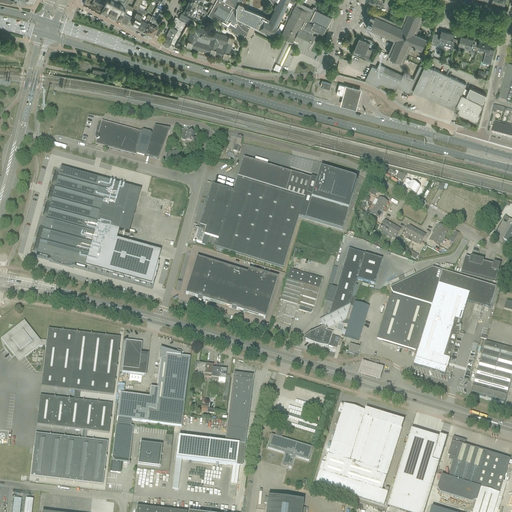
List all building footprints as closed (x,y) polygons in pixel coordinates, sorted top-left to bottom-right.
[(100,10),(105,2),(102,0),(83,0),(83,1),(89,4),(94,7),(99,10),(100,10)] [(118,20),(119,20),(127,4),(128,4),(129,0),(105,0),(105,2),(100,10),(104,13),(106,12),(115,17),(118,18),(118,20)] [(194,0),(189,0),(189,2),(202,9),(203,6),(197,4),(198,2),(194,0)] [(247,26),(246,25),(245,24),(244,24),(243,23),(243,22),(242,21),(241,20),(259,28),(273,34),(278,26),(276,25),(288,1),(294,3),(295,0),(216,0),(208,15),(231,29),(230,30),(230,31),(230,30),(245,39),(244,39),(245,39),(249,28),(250,28),(249,27),(248,27),(247,26)] [(202,9),(189,2),(186,7),(196,12),(197,10),(200,11),(202,9)] [(315,30),(323,34),(326,27),(327,27),(332,17),(315,9),(314,11),(312,10),(312,9),(298,2),(281,37),(292,43),(294,40),(298,42),(309,48),(315,36),(312,34),(315,30)] [(127,4),(119,20),(127,25),(127,24),(131,16),(126,13),(126,12),(127,12),(128,10),(129,10),(130,9),(132,11),(134,8),(134,7),(133,6),(128,4),(127,4)] [(411,9),(408,8),(405,14),(403,16),(404,17),(403,20),(402,19),(401,23),(392,19),(394,12),(395,13),(397,12),(399,8),(398,6),(394,4),(392,5),(390,9),(391,11),(392,11),(389,17),(373,11),(372,13),(370,16),(369,16),(367,20),(368,21),(367,24),(368,24),(366,27),(394,39),(392,42),(393,42),(392,45),(391,45),(390,47),(391,48),(388,54),(391,55),(390,55),(401,60),(404,61),(407,53),(424,60),(426,55),(419,52),(421,48),(422,48),(427,37),(419,34),(421,29),(419,28),(424,15),(422,14),(411,9)] [(135,16),(131,24),(138,27),(142,19),(146,13),(145,12),(146,10),(144,9),(139,6),(137,9),(138,9),(137,10),(134,16),(135,16)] [(196,12),(186,7),(184,11),(194,16),(196,17),(197,15),(195,14),(196,12)] [(160,12),(156,18),(153,25),(149,33),(153,35),(164,14),(160,12)] [(191,18),(187,16),(182,13),(178,18),(184,22),(184,21),(188,23),(191,18)] [(138,27),(143,30),(148,21),(151,16),(148,14),(145,21),(142,19),(138,27)] [(149,33),(153,25),(156,18),(152,16),(144,30),(146,31),(146,32),(148,33),(149,33)] [(168,47),(171,43),(176,33),(178,30),(171,27),(166,36),(167,36),(162,43),(168,47)] [(186,46),(197,50),(228,59),(234,38),(198,27),(197,30),(194,29),(193,31),(191,30),(186,46)] [(433,37),(431,44),(438,45),(438,43),(445,45),(446,41),(449,32),(441,30),(440,35),(437,34),(436,38),(433,37)] [(455,34),(449,32),(446,41),(445,45),(451,47),(450,48),(454,49),(454,46),(455,46),(457,39),(453,38),(455,34)] [(465,47),(468,37),(461,36),(460,40),(457,39),(455,46),(458,47),(459,45),(462,45),(463,45),(465,45),(465,47)] [(364,38),(364,40),(360,38),(356,46),(356,45),(354,49),(361,52),(360,54),(364,56),(365,54),(369,56),(372,50),(368,48),(370,43),(371,43),(372,41),(369,39),(369,40),(364,37),(364,38)] [(465,47),(464,49),(465,49),(465,48),(468,49),(468,50),(471,51),(470,53),(472,53),(474,54),(477,44),(474,44),(473,44),(474,39),(468,37),(465,47)] [(480,40),(479,46),(478,48),(486,50),(483,62),(491,64),(495,50),(492,49),(492,50),(490,50),(491,44),(488,43),(489,42),(480,40)] [(285,47),(277,61),(282,64),(290,50),(285,47)] [(276,63),(273,69),(279,71),(282,65),(276,63)] [(467,83),(458,79),(426,65),(424,67),(420,65),(414,78),(404,74),(401,80),(383,71),(385,67),(379,64),(377,68),(372,66),(369,73),(365,81),(379,87),(380,87),(381,84),(396,91),(397,87),(412,94),(414,90),(455,109),(454,110),(455,110),(455,108),(458,110),(457,113),(464,116),(474,121),(477,122),(482,113),(480,113),(484,104),(483,103),(487,95),(484,93),(483,93),(470,87),(466,96),(462,94),(467,83)] [(511,67),(507,67),(498,100),(507,103),(511,81),(511,67)] [(339,84),(337,94),(344,95),(346,96),(348,86),(346,86),(339,84)] [(357,109),(362,89),(347,85),(341,105),(357,109)] [(96,141),(95,145),(134,155),(135,154),(158,160),(170,130),(154,127),(152,136),(151,133),(143,131),(141,133),(102,122),(101,126),(98,127),(99,129),(98,129),(97,133),(98,134),(96,135),(97,137),(95,138),(96,141)] [(497,135),(500,123),(495,122),(492,133),(497,135)] [(508,138),(511,129),(510,129),(511,126),(506,125),(505,128),(503,136),(508,138)] [(187,132),(187,135),(185,135),(184,135),(183,135),(182,135),(182,136),(181,137),(181,138),(181,139),(181,140),(182,140),(183,141),(185,141),(184,145),(191,147),(192,143),(193,143),(195,139),(193,138),(194,133),(187,132)] [(240,146),(242,138),(237,137),(233,151),(238,153),(240,146)] [(171,162),(173,152),(169,151),(165,160),(171,162)] [(232,157),(233,155),(229,154),(227,163),(232,165),(233,161),(235,162),(236,158),(232,157)] [(282,269),(298,217),(306,194),(287,188),(291,174),(243,159),(233,192),(212,185),(208,199),(206,199),(205,204),(206,205),(200,226),(207,228),(207,231),(220,235),(218,240),(215,248),(282,269)] [(129,233),(140,191),(108,182),(60,168),(50,206),(51,206),(50,211),(48,211),(36,255),(50,258),(52,260),(55,262),(58,263),(65,265),(68,265),(72,265),(75,264),(75,265),(78,266),(85,268),(97,225),(119,231),(129,233)] [(347,215),(348,210),(357,180),(320,169),(314,190),(312,195),(312,196),(306,194),(298,217),(305,219),(342,231),(347,215)] [(413,180),(398,172),(395,178),(402,182),(403,180),(406,182),(405,182),(403,187),(407,189),(413,180)] [(413,193),(419,183),(417,182),(415,185),(413,183),(415,181),(413,180),(407,189),(413,193)] [(419,196),(422,192),(424,189),(420,187),(421,185),(419,183),(413,193),(416,194),(419,196)] [(371,189),(369,193),(369,194),(375,197),(377,192),(371,189)] [(379,198),(377,200),(375,199),(372,205),(383,211),(388,203),(379,198)] [(379,219),(383,211),(372,205),(369,210),(371,211),(370,214),(374,217),(379,219)] [(384,221),(382,225),(379,230),(382,232),(381,234),(386,237),(392,226),(384,221)] [(107,273),(117,240),(119,231),(97,225),(85,268),(86,269),(87,267),(107,273)] [(439,225),(434,233),(444,239),(447,234),(446,233),(448,230),(439,225)] [(207,228),(200,226),(199,230),(197,229),(193,241),(197,243),(201,244),(204,235),(218,240),(220,235),(207,231),(207,228)] [(400,230),(392,226),(386,237),(391,240),(392,238),(395,239),(398,235),(400,230)] [(409,227),(407,231),(404,236),(406,237),(405,238),(406,239),(405,239),(411,243),(417,231),(409,227)] [(511,227),(503,241),(511,245),(511,227)] [(425,236),(417,231),(411,243),(416,246),(418,243),(420,245),(423,240),(425,236)] [(453,244),(456,238),(459,234),(456,232),(452,238),(451,237),(448,241),(453,244)] [(444,239),(434,233),(429,241),(439,246),(440,244),(442,245),(445,240),(444,239)] [(129,279),(138,246),(117,240),(107,273),(129,279)] [(151,285),(161,252),(138,246),(129,279),(151,285)] [(349,305),(351,298),(354,298),(357,287),(355,286),(357,280),(374,285),(381,260),(348,250),(336,289),(332,305),(328,316),(319,322),(323,328),(309,334),(303,339),(303,340),(305,341),(305,339),(315,342),(315,344),(318,344),(319,344),(328,346),(328,347),(328,348),(327,348),(328,348),(336,350),(344,325),(340,324),(345,321),(348,322),(353,307),(350,306),(349,305)] [(418,256),(407,250),(405,254),(415,260),(418,256)] [(465,257),(461,273),(495,282),(498,272),(499,272),(501,264),(493,262),(493,265),(483,262),(484,260),(471,256),(470,259),(465,257)] [(247,274),(197,258),(185,294),(197,298),(198,296),(203,298),(202,300),(231,309),(232,307),(236,308),(236,310),(265,319),(277,278),(248,269),(247,274)] [(334,267),(328,286),(331,287),(337,268),(334,267)] [(452,350),(467,302),(490,309),(496,288),(433,268),(390,289),(393,293),(432,306),(421,341),(414,365),(445,375),(452,350)] [(293,318),(296,310),(310,314),(313,311),(322,280),(289,270),(280,301),(281,302),(280,303),(276,316),(274,321),(291,326),(292,321),(291,321),(292,319),(293,318)] [(416,352),(429,307),(391,295),(377,340),(416,352)] [(369,307),(364,305),(354,302),(353,307),(348,322),(344,337),(358,341),(369,307)] [(46,347),(47,341),(40,340),(24,320),(1,339),(15,356),(18,353),(22,354),(25,357),(39,346),(46,347)] [(115,381),(117,367),(117,366),(118,353),(119,353),(119,352),(118,352),(119,343),(120,338),(106,336),(105,336),(91,335),(92,334),(91,334),(91,335),(77,333),(77,332),(76,332),(76,333),(63,331),(63,330),(62,330),(62,331),(48,329),(47,341),(46,347),(45,358),(44,358),(44,359),(43,372),(42,372),(42,373),(43,373),(48,373),(46,387),(42,387),(41,387),(55,389),(55,390),(56,390),(56,389),(70,390),(69,391),(70,391),(74,391),(80,392),(84,392),(84,393),(85,393),(85,392),(98,394),(98,395),(99,395),(99,394),(113,396),(115,381),(116,381),(115,381)] [(141,354),(142,343),(134,342),(134,341),(127,339),(127,341),(126,341),(122,373),(146,376),(148,354),(148,355),(141,354)] [(511,349),(485,342),(474,383),(471,393),(505,402),(511,377),(511,349)] [(357,356),(360,347),(350,344),(347,353),(357,356)] [(120,394),(117,419),(118,419),(131,421),(146,423),(146,424),(146,423),(181,426),(182,421),(184,403),(189,363),(190,358),(186,357),(182,356),(182,357),(181,357),(181,355),(160,349),(159,359),(161,359),(157,389),(155,389),(151,389),(149,398),(122,395),(122,394),(120,394)] [(204,375),(206,363),(204,363),(203,365),(199,364),(198,368),(194,368),(192,384),(195,384),(197,374),(201,374),(200,377),(204,377),(204,375)] [(208,363),(206,363),(204,375),(204,377),(211,378),(213,368),(213,366),(208,365),(208,363)] [(218,381),(218,379),(220,367),(220,364),(216,364),(216,368),(217,368),(217,369),(213,368),(211,378),(211,381),(218,381)] [(377,368),(368,365),(365,364),(361,376),(381,381),(384,370),(377,368)] [(218,379),(218,381),(218,382),(219,383),(224,384),(225,383),(227,370),(222,370),(222,367),(220,367),(218,379)] [(178,438),(175,459),(181,460),(216,464),(218,464),(233,466),(239,467),(238,452),(244,452),(246,431),(252,386),(253,381),(252,381),(253,376),(234,374),(233,379),(233,378),(232,383),(226,428),(224,443),(178,438)] [(110,419),(112,405),(98,403),(98,402),(97,402),(97,403),(84,401),(83,401),(79,401),(80,392),(74,391),(73,400),(69,400),(69,399),(68,400),(55,398),(55,397),(54,397),(54,398),(40,396),(40,397),(40,396),(45,397),(43,411),(38,410),(38,411),(37,425),(42,426),(51,427),(51,428),(51,427),(65,429),(66,429),(79,430),(79,431),(80,431),(80,430),(82,431),(87,431),(94,432),(94,433),(94,432),(109,434),(110,419),(111,419),(110,419)] [(386,479),(404,421),(404,420),(404,421),(366,409),(365,411),(344,404),(344,405),(341,404),(338,413),(341,414),(326,462),(323,461),(315,487),(384,508),(388,494),(389,491),(385,490),(384,493),(382,492),(386,479)] [(111,468),(110,473),(117,474),(120,474),(120,473),(121,463),(129,464),(133,428),(131,427),(131,421),(118,419),(117,426),(116,426),(115,431),(111,468)] [(411,429),(387,508),(388,508),(391,498),(409,504),(406,511),(424,511),(447,437),(440,435),(439,438),(411,429)] [(86,440),(87,431),(82,431),(81,439),(79,439),(78,438),(78,439),(65,438),(65,437),(64,437),(50,436),(51,435),(50,435),(50,436),(36,434),(35,435),(36,435),(40,435),(38,449),(34,448),(33,448),(33,449),(34,449),(32,462),(31,462),(31,463),(32,463),(30,477),(44,478),(44,479),(45,479),(45,478),(59,480),(59,481),(59,480),(73,482),(74,482),(87,483),(87,484),(88,484),(88,483),(103,485),(104,471),(105,471),(104,470),(106,457),(107,457),(106,456),(108,443),(93,441),(93,440),(93,441),(86,440)] [(281,465),(288,467),(291,468),(294,458),(309,462),(313,448),(271,435),(267,449),(284,455),(281,465)] [(494,511),(507,470),(509,464),(510,460),(465,446),(466,441),(453,437),(452,442),(448,455),(450,456),(449,459),(453,461),(448,477),(441,475),(437,489),(440,494),(472,503),(477,501),(473,511),(494,511)] [(159,468),(161,447),(154,446),(150,445),(147,445),(140,444),(138,466),(145,467),(152,467),(159,468)] [(301,511),(303,502),(267,497),(265,511),(301,511)] [(31,511),(32,505),(33,500),(26,499),(24,511),(31,511)]
